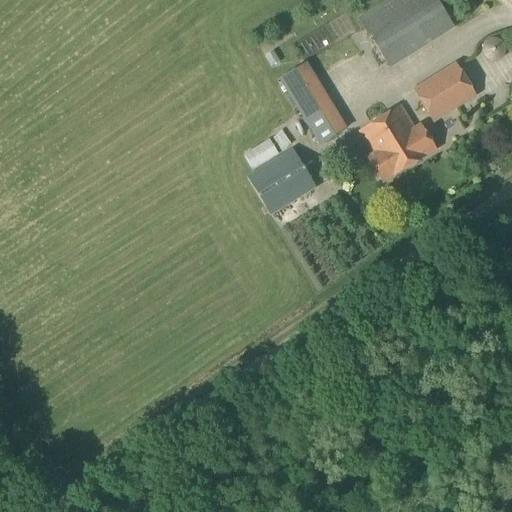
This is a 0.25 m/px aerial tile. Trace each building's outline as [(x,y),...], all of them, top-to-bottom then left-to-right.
[(385,64),(450,24),(434,0),(389,0),(358,20),(385,64)] [(278,81),(291,103),(320,86),(306,64),(278,81)] [(476,97),(455,64),(412,90),(433,124),(476,97)] [(423,158),(435,151),(422,130),(415,134),(399,107),(358,133),(377,163),(371,166),(382,184),(393,177),(424,158),(423,158)] [(334,110),(306,127),(319,148),(346,130),(334,110)] [(253,172),(278,156),(268,139),(243,155),(253,172)] [(269,217),(313,190),(290,153),(246,180),(269,217)]
